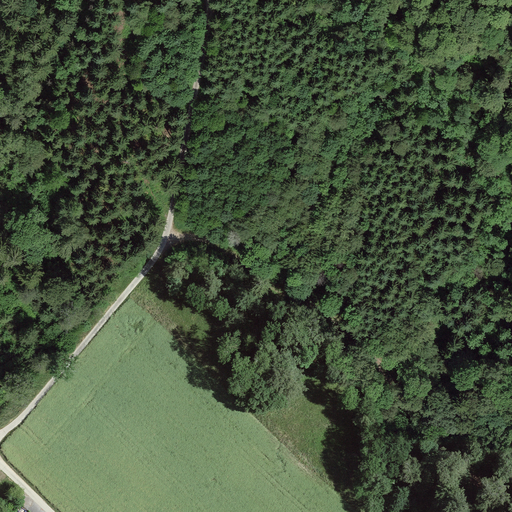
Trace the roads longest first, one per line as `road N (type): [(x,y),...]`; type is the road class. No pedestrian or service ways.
road 1 (track): [(0,435),(160,252),(180,184),(208,0)]
road 2 (track): [(168,231),(218,243),(266,284),(340,320),(381,362),(435,443),(504,511)]
